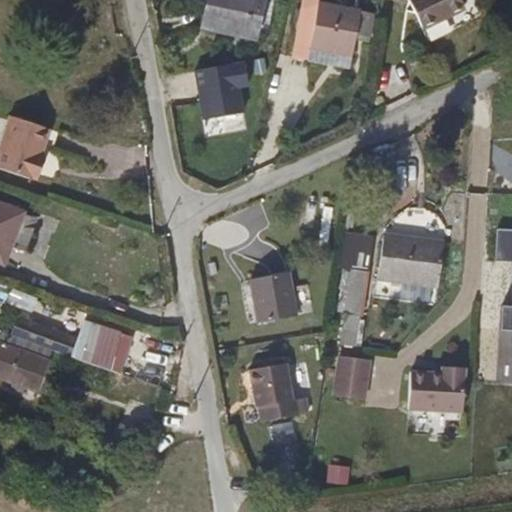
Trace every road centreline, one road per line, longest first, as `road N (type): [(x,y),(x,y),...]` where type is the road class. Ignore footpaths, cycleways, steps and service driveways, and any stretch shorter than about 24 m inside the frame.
road 1 (residential): [(480,85),(171,229)]
road 2 (unclassified): [(480,85),(470,290),(457,315),(402,365)]
road 3 (residential): [(171,229),(216,511)]
road 4 (residential): [(130,0),(171,229)]
